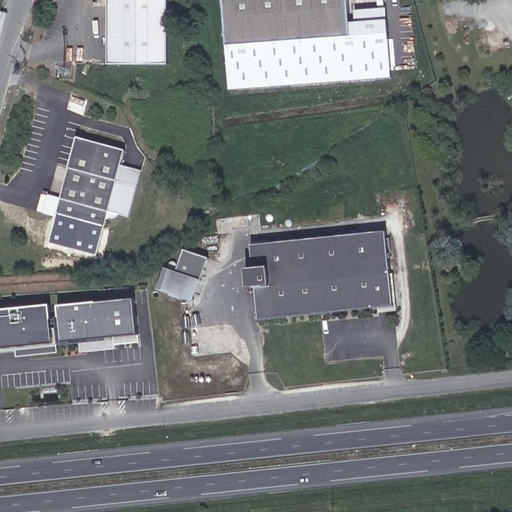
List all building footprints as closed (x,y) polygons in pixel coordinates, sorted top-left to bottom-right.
[(107,0),(109,65),(169,64),(168,0),(107,0)] [(221,0),(228,89),(389,78),(385,9),(355,11),(355,22),(345,23),(343,0),(221,0)] [(96,255),(107,211),(118,167),(122,150),(74,138),(48,243),(96,255)] [(128,216),(139,172),(118,167),(107,211),(128,216)] [(389,233),(251,245),(253,270),(239,271),(241,292),(256,291),(259,322),(396,306),(389,233)] [(193,274),(217,284),(226,261),(202,252),(193,274)] [(217,284),(193,274),(182,270),(174,290),(209,304),(217,284)] [(133,303),(58,311),(59,321),(49,322),(47,308),(0,312),(0,354),(12,353),(13,360),(59,356),(57,344),(81,342),(82,355),(115,351),(114,347),(137,345),(133,303)]
